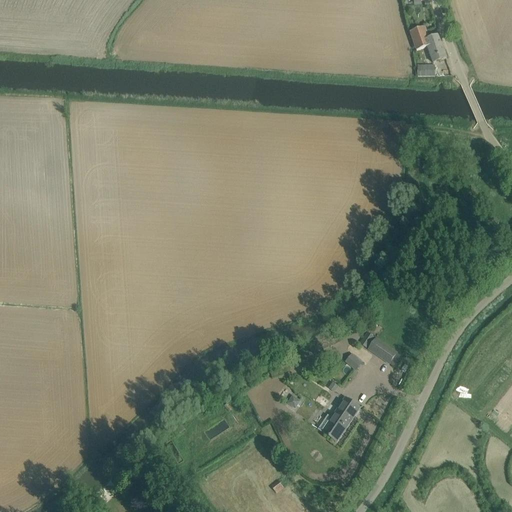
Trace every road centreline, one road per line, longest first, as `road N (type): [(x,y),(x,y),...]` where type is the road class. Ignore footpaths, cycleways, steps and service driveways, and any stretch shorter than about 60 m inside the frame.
road 1 (unclassified): [(355,511),(404,444),(465,322),(511,279)]
road 2 (unclassified): [(511,171),(464,87),(436,0)]
